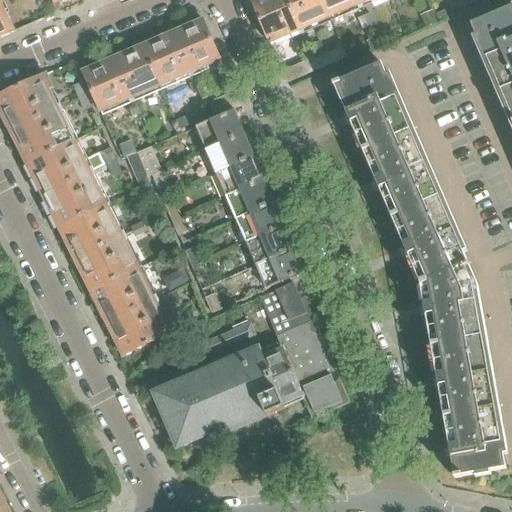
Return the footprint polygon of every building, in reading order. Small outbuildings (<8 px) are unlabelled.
[(330,19),(321,0),(251,0),(251,1),(270,45),(330,19)] [(372,0),(321,0),(330,19),(372,0)] [(0,39),(14,33),(0,2),(0,39)] [(511,8),(496,16),(490,2),(466,12),(501,93),(511,88),(511,8)] [(455,16),(452,9),(437,16),(440,22),(455,16)] [(432,13),(422,17),(427,29),(438,25),(432,13)] [(375,25),(370,14),(364,16),(369,28),(375,25)] [(369,28),(364,16),(358,19),(364,31),(369,28)] [(220,61),(203,21),(143,47),(161,87),(190,74),(220,61)] [(326,54),(320,40),(309,45),(315,59),(326,54)] [(161,87),(143,47),(83,73),(101,113),(161,87)] [(346,58),(343,50),(338,52),(342,60),(346,58)] [(324,68),(320,60),(316,62),(319,70),(324,68)] [(287,84),(310,74),(307,66),(305,63),(282,73),(287,84)] [(411,132),(397,100),(382,66),(335,86),(347,115),(344,116),(345,117),(349,126),(352,125),(363,152),(411,132)] [(75,143),(50,90),(52,89),(46,76),(0,97),(0,110),(28,165),(75,143)] [(204,91),(199,81),(194,83),(198,93),(204,91)] [(85,90),(83,83),(74,87),(76,94),(85,90)] [(198,93),(194,83),(189,85),(193,95),(198,93)] [(511,88),(501,93),(511,119),(511,88)] [(85,90),(76,94),(79,100),(88,96),(85,90)] [(216,115),(239,105),(234,94),(212,104),(212,106),(216,115)] [(88,96),(79,100),(82,106),(91,102),(88,96)] [(94,108),(91,102),(82,106),(84,112),(94,108)] [(216,115),(212,106),(208,108),(212,117),(216,115)] [(144,117),(140,107),(135,109),(139,119),(144,117)] [(212,117),(208,108),(203,110),(207,119),(212,117)] [(139,119),(135,109),(130,111),(134,121),(139,119)] [(207,119),(203,110),(199,112),(202,121),(207,119)] [(245,135),(239,122),(235,112),(190,132),(200,155),(207,152),(245,135)] [(202,121),(199,112),(194,114),(198,123),(202,121)] [(198,123),(194,114),(189,116),(193,125),(198,123)] [(193,125),(189,116),(185,118),(189,127),(193,125)] [(189,127),(185,118),(180,120),(184,129),(189,127)] [(184,129),(180,120),(175,122),(179,131),(184,129)] [(440,199),(425,166),(411,132),(363,152),(376,181),(373,182),(373,183),(378,192),(380,191),(392,219),(440,199)] [(255,159),(251,149),(245,135),(207,152),(217,175),(255,159)] [(137,153),(132,142),(120,147),(125,158),(137,153)] [(106,207),(75,143),(28,165),(60,230),(106,207)] [(162,172),(151,148),(137,154),(142,166),(147,178),(153,176),(162,172)] [(114,155),(111,149),(101,153),(104,160),(114,155)] [(127,158),(132,170),(142,166),(137,154),(127,158)] [(114,155),(104,160),(107,166),(116,161),(114,155)] [(265,181),(259,168),(255,159),(217,175),(226,197),(265,181)] [(116,161),(107,166),(110,172),(119,168),(116,161)] [(142,166),(132,170),(138,182),(147,178),(142,166)] [(122,174),(119,168),(110,172),(113,178),(122,174)] [(172,194),(162,172),(153,176),(163,198),(172,194)] [(147,178),(138,182),(143,194),(152,190),(147,178)] [(275,205),(271,196),(265,181),(226,197),(237,221),(275,205)] [(152,190),(143,194),(148,206),(157,203),(158,202),(152,190)] [(469,265),(454,232),(440,199),(392,219),(404,247),(402,248),(406,258),(409,257),(421,286),(469,265)] [(182,218),(175,203),(166,207),(172,222),(182,218)] [(285,227),(279,213),(275,205),(237,221),(246,243),(285,227)] [(138,271),(123,240),(106,207),(60,230),(92,294),(138,271)] [(188,233),(182,218),(172,222),(179,237),(188,233)] [(134,232),(144,227),(142,223),(132,228),(134,232)] [(136,237),(147,232),(144,227),(134,232),(136,237)] [(295,249),(291,242),(285,227),(246,243),(256,266),(295,249)] [(202,263),(195,249),(186,253),(192,268),(202,263)] [(305,274),(299,259),(295,249),(256,266),(267,290),(281,284),(305,274)] [(208,278),(202,263),(192,268),(198,282),(208,278)] [(483,338),(476,303),(474,287),(466,270),(470,269),(469,265),(421,286),(425,306),(422,307),(424,318),(427,317),(432,347),(483,338)] [(170,337),(154,305),(138,271),(92,294),(124,357),(170,337)] [(182,272),(165,280),(171,291),(187,283),(182,272)] [(314,321),(305,298),(301,300),(294,285),(283,289),(264,298),(280,336),(314,321)] [(180,301),(176,292),(165,297),(170,306),(180,301)] [(222,310),(215,295),(205,300),(212,315),(222,310)] [(350,404),(314,321),(280,336),(282,341),(279,343),(304,401),(312,420),(350,404)] [(196,362),(256,336),(251,325),(191,351),(196,362)] [(495,409),(489,374),(483,338),(432,347),(437,377),(435,378),(437,389),(439,388),(445,418),(495,409)] [(304,401),(279,343),(243,358),(241,353),(166,384),(168,390),(154,396),(155,398),(157,397),(164,414),(160,416),(165,429),(166,431),(170,429),(177,446),(176,447),(177,449),(191,443),(193,448),(266,417),(267,418),(272,415),(285,410),(285,409),(304,401)] [(506,470),(502,444),(495,409),(445,418),(450,448),(447,448),(447,449),(449,460),(452,459),(456,479),(506,470)]
